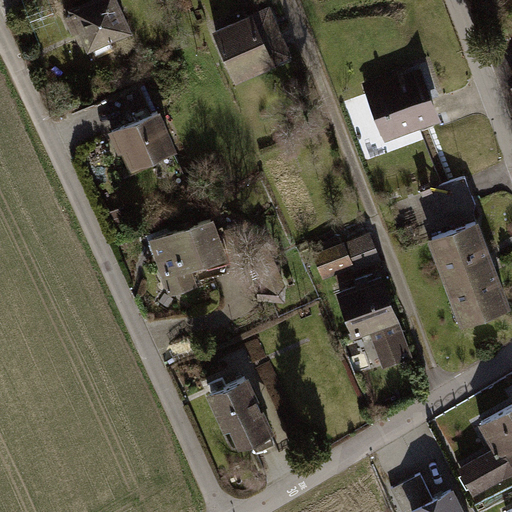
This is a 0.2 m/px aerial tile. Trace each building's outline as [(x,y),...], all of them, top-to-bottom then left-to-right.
[(121,0),(85,0),(70,7),(73,13),(66,16),(74,36),(81,33),(89,51),(136,31),(121,0)] [(271,6),(216,31),(239,80),(293,55),(271,6)] [(398,69),(364,83),(387,141),(444,118),(423,67),(401,76),(398,69)] [(162,109),(112,131),(121,153),(123,152),(132,171),(180,150),(162,109)] [(466,177),(391,204),(400,226),(417,220),(424,240),(429,240),(477,222),(474,216),(475,212),(477,207),(466,177)] [(217,216),(150,242),(172,297),(202,285),(196,270),(220,261),(233,256),(217,216)] [(477,222),(429,240),(460,324),(511,306),(480,221),(477,222)] [(320,252),(315,254),(325,280),(352,269),(354,274),(385,261),(373,231),(340,244),(337,236),(317,244),(320,252)] [(388,274),(338,292),(355,340),(372,334),(385,370),(418,358),(388,274)] [(251,374),(206,394),(224,434),(231,431),(240,451),(278,434),(251,374)] [(511,403),(477,423),(491,449),(457,467),(471,493),(511,471),(511,403)] [(416,472),(386,486),(399,511),(456,511),(446,490),(429,498),(416,472)]
